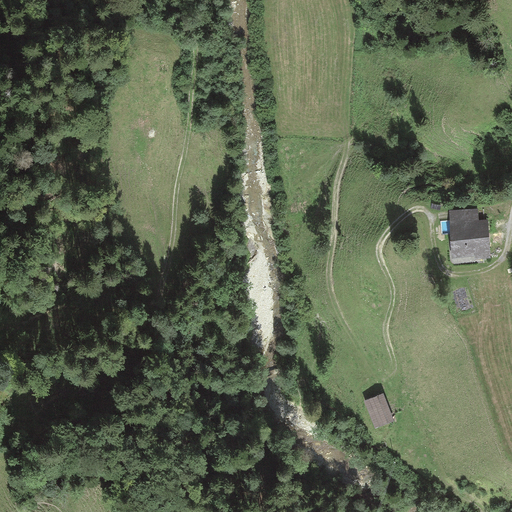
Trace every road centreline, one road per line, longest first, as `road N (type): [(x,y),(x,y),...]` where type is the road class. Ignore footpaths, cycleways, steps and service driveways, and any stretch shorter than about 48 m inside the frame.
road 1 (track): [(386,380),(394,367),(386,333),(391,284),(379,254),(385,234),(422,210),(439,266),(471,273),(505,253),(511,222)]
road 2 (track): [(208,511),(175,404),(163,303),(180,167)]
road 3 (track): [(346,114),(328,277),(348,330),(386,380)]
road 4 (track): [(180,167),(196,36),(153,0)]
road 5 (track): [(386,380),(400,410),(397,444),(482,511)]
